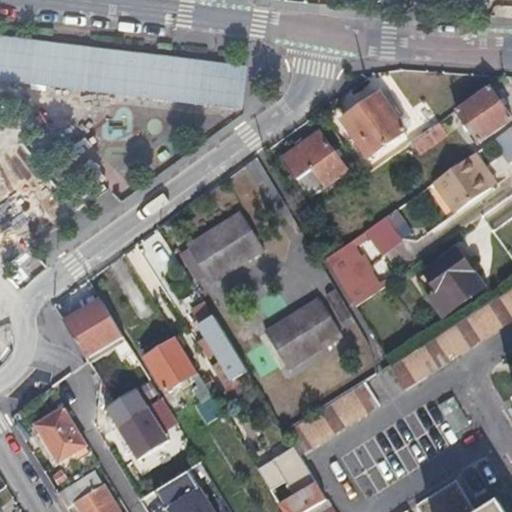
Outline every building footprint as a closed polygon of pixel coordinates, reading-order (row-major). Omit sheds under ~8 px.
[(0,78),(160,98),(240,107),(244,66),(0,36),(0,78)] [(511,118),(511,117),(490,86),(472,99),(456,110),(479,142),(511,118)] [(381,94),(344,120),(370,157),(406,132),(381,94)] [(439,122),(411,142),(421,155),(448,135),(439,122)] [(321,133),(284,160),(312,197),(347,171),(321,133)] [(489,188),(497,183),(475,153),(468,159),(489,188)] [(435,182),(456,211),(489,188),(468,159),(435,182)] [(499,186),(497,183),(489,188),(491,191),(499,186)] [(489,188),(456,211),(457,212),(491,191),(489,188)] [(387,217),(394,226),(404,219),(397,209),(387,217)] [(242,212),(189,247),(212,284),(266,249),(242,212)] [(387,217),(371,228),(377,237),(394,226),(387,217)] [(351,242),(328,259),(332,265),(356,306),(390,282),(387,277),(375,284),(351,242)] [(454,251),(422,275),(435,291),(425,298),(441,318),(482,288),(454,251)] [(511,285),(390,364),(389,365),(403,388),(448,360),(445,354),(455,348),(458,353),(511,318),(511,285)] [(319,299),(266,333),(289,368),(342,335),(319,299)] [(101,300),(65,322),(89,362),(90,364),(127,341),(101,300)] [(248,371),(214,316),(199,324),(207,337),(198,342),(204,353),(213,348),(233,380),(248,371)] [(197,373),(177,339),(146,357),(167,392),(197,373)] [(362,381),(284,431),(294,447),(299,455),(378,404),(362,381)] [(448,432),(465,426),(455,396),(438,402),(448,432)] [(109,426),(140,476),(188,447),(158,397),(109,426)] [(64,410),(36,426),(59,462),(86,446),(64,410)] [(294,447),(258,470),(267,485),(288,472),(301,493),(280,507),(283,511),(306,511),(327,500),(299,455),(294,447)] [(160,511),(211,511),(187,470),(149,492),(160,511)] [(476,511),(455,479),(416,504),(421,511),(505,511),(499,502),(483,511),(476,511)] [(119,511),(104,486),(75,504),(79,511),(119,511)] [(334,511),(327,500),(306,511),(334,511)]
